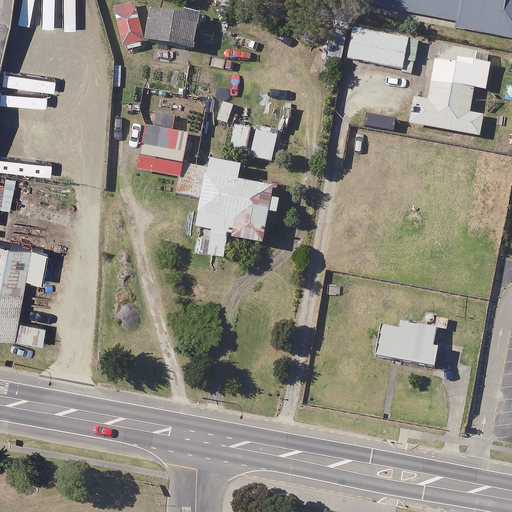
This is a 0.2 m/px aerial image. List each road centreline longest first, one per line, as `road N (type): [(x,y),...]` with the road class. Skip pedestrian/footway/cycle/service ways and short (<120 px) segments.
road 1 (trunk): [(511,495),(200,436)]
road 2 (trunk): [(200,436),(0,399)]
